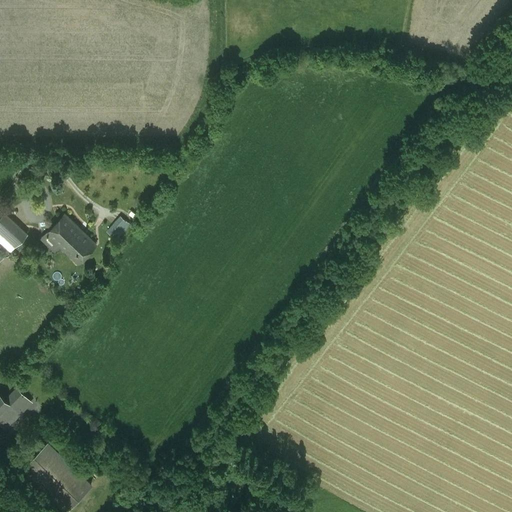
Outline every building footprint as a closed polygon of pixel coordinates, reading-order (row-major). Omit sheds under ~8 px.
[(27,237),(3,214),(0,217),(0,239),(1,238),(14,250),(27,237)] [(122,214),(108,230),(120,241),(134,225),(122,214)] [(96,246),(65,215),(46,234),(59,247),(77,265),(96,246)] [(59,247),(46,234),(40,241),(53,254),(59,247)] [(11,405),(0,394),(0,421),(6,428),(31,402),(22,394),(11,405)] [(91,484),(48,442),(27,463),(70,505),(91,484)] [(70,505),(27,463),(21,469),(64,511),(70,505)] [(27,492),(22,486),(12,494),(25,511),(34,511),(36,511),(23,494),(27,492)]
